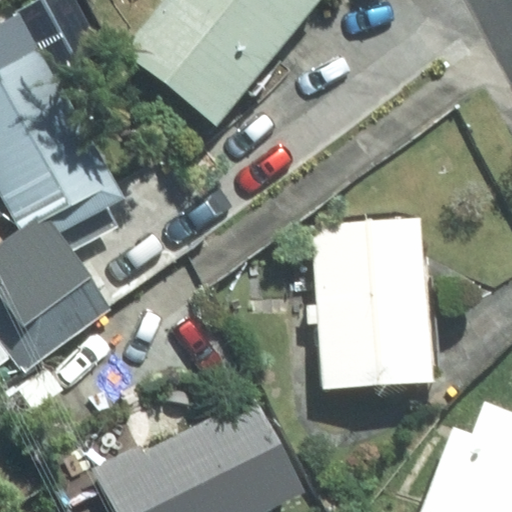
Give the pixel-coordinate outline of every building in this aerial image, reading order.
[(137,215),(64,89),(103,66),(64,0),(12,0),(0,7),(0,199),(30,250),(0,267),(0,343),(17,373),(116,316),(77,249),(137,215)] [(158,0),(110,58),(204,134),(314,0),(158,0)] [(412,224),(304,229),(312,396),(420,391),(412,224)] [(270,511),(291,502),(244,403),(137,455),(134,449),(99,466),(101,472),(100,475),(98,474),(96,478),(98,479),(97,481),(94,479),(91,483),(95,485),(91,493),(100,511),(270,511)] [(399,511),(511,511),(511,449),(427,424),(399,511)]
